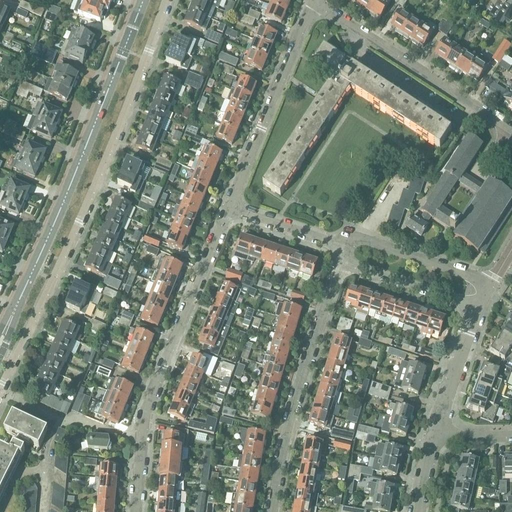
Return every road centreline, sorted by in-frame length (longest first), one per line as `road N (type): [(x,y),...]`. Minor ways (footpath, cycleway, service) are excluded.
road 1 (residential): [(0,397),(81,222),(165,0)]
road 2 (tertiary): [(0,341),(142,0)]
road 3 (residential): [(135,511),(146,414),(228,208)]
road 4 (residential): [(272,511),(304,370),(345,254)]
road 5 (residential): [(511,129),(313,0)]
road 6 (residential): [(228,208),(313,0)]
road 7 (residential): [(488,284),(369,240),(344,248)]
road 8 (residential): [(345,254),(356,267),(475,307)]
road 9 (residential): [(433,436),(475,307)]
road 10 (residential): [(344,248),(228,208)]
